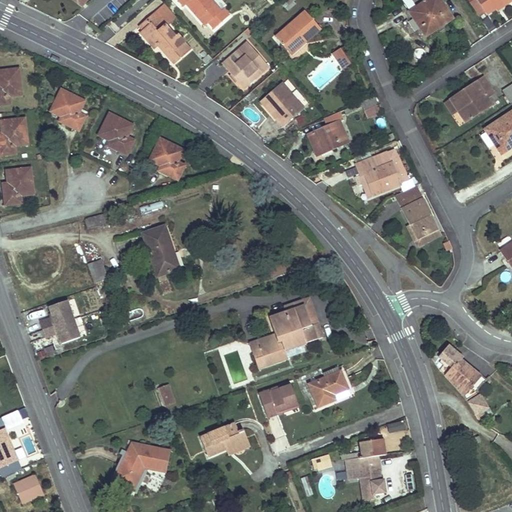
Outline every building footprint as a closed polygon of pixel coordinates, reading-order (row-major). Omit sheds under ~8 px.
[(179,0),(184,6),(187,4),(206,25),(222,11),(212,0),(179,0)] [(284,0),(281,3),(286,8),(294,0),(284,0)] [(424,0),(402,0),(426,36),(452,18),(440,0),(427,0),(425,1),(424,0)] [(477,0),(473,0),(470,2),(479,16),(486,11),(477,0)] [(511,0),(477,0),(486,11),(487,13),(496,8),(507,0),(509,2),(511,0)] [(507,0),(496,8),(498,10),(509,2),(507,0)] [(165,4),(158,11),(169,24),(176,17),(165,4)] [(158,11),(148,19),(151,23),(143,29),(140,32),(155,48),(162,42),(166,47),(163,49),(174,63),(191,48),(179,35),(176,37),(166,25),(169,24),(158,11)] [(306,11),(276,36),(289,51),(304,38),(307,42),(321,29),(306,11)] [(148,19),(140,26),(143,29),(151,23),(148,19)] [(206,38),(213,31),(207,25),(200,31),(206,38)] [(304,38),(289,51),(292,55),(307,42),(304,38)] [(248,42),(236,52),(242,60),(229,71),(240,83),(257,69),(261,73),(269,66),(248,42)] [(342,70),(350,64),(339,48),(330,55),(342,70)] [(236,52),(222,64),(229,71),(242,60),(236,52)] [(257,69),(240,83),(244,88),(261,73),(257,69)] [(19,70),(0,72),(0,105),(10,104),(9,97),(22,95),(19,70)] [(484,77),(451,99),(458,110),(466,122),(492,105),(487,98),(495,93),(484,77)] [(283,83),(265,99),(280,116),(277,119),(283,125),(304,107),(283,83)] [(85,102),(62,90),(51,111),(71,120),(68,126),(78,131),(86,117),(79,113),(85,102)] [(374,97),(361,103),(364,112),(378,106),(374,97)] [(265,99),(262,102),(277,119),(280,116),(265,99)] [(451,99),(446,103),(453,114),(458,110),(451,99)] [(378,106),(364,112),(367,119),(381,114),(378,106)] [(326,118),(324,119),(327,126),(309,135),(317,154),(331,147),(333,150),(349,144),(340,121),(343,120),(340,112),(326,118)] [(511,112),(486,130),(491,138),(497,147),(501,154),(511,146),(511,112)] [(133,126),(109,114),(99,134),(121,145),(118,150),(127,155),(134,141),(127,137),(133,126)] [(25,119),(1,122),(4,145),(0,145),(0,155),(16,154),(15,146),(28,145),(25,119)] [(184,151),(161,140),(150,160),(171,171),(169,175),(178,180),(185,166),(179,162),(184,151)] [(331,147),(317,154),(318,157),(333,150),(331,147)] [(388,152),(356,164),(361,177),(365,175),(373,196),(400,186),(388,152)] [(31,169),(7,171),(9,194),(4,195),(5,205),(21,204),(21,195),(33,194),(31,169)] [(365,175),(361,177),(369,197),(373,196),(365,175)] [(416,186),(396,196),(399,203),(410,226),(412,225),(419,238),(426,235),(428,238),(440,232),(416,186)] [(117,211),(86,220),(89,232),(120,224),(117,211)] [(410,226),(409,227),(418,247),(441,235),(440,232),(428,238),(426,235),(419,238),(412,225),(410,226)] [(511,244),(501,252),(511,268),(511,244)] [(174,253),(171,254),(176,271),(180,269),(174,253)] [(103,260),(88,265),(95,284),(101,281),(99,277),(107,274),(103,260)] [(97,290),(85,293),(91,312),(102,309),(97,290)] [(310,299),(285,308),(287,313),(289,316),(295,314),(294,310),(305,307),(312,326),(318,324),(310,299)] [(67,301),(49,307),(53,318),(40,322),(45,338),(58,334),(62,344),(80,338),(67,301)] [(287,313),(270,319),(276,336),(278,343),(253,353),(259,369),(289,359),(286,352),(298,348),(323,339),(318,324),(312,326),(305,307),(294,310),(295,314),(289,316),(287,313)] [(276,336),(251,345),(253,353),(278,343),(276,336)] [(446,363),(440,369),(465,396),(471,387),(480,377),(461,360),(463,358),(450,347),(441,357),(446,363)] [(289,359),(300,355),(298,348),(286,352),(289,359)] [(341,372),(311,385),(320,407),(336,400),(334,395),(348,389),(341,372)] [(480,377),(471,387),(477,392),(486,381),(480,377)] [(272,393),(292,386),(291,384),(271,391),(272,393)] [(169,385),(153,390),(159,409),(176,404),(169,385)] [(271,391),(260,394),(268,418),(284,413),(284,411),(299,406),(292,386),(272,393),(271,391)] [(476,395),(468,400),(474,410),(482,405),(476,395)] [(19,410),(3,417),(7,426),(23,419),(19,410)] [(23,419),(7,426),(8,429),(24,422),(23,419)] [(235,423),(200,437),(208,457),(227,450),(226,448),(231,446),(233,448),(244,444),(239,431),(235,423)] [(5,429),(0,431),(0,468),(19,460),(5,429)] [(244,429),(239,431),(244,444),(233,448),(231,446),(226,448),(227,450),(229,456),(251,447),(244,429)] [(480,436),(470,440),(472,446),(482,442),(480,436)] [(384,440),(361,443),(363,458),(361,459),(362,466),(357,466),(359,479),(361,479),(363,494),(373,493),(374,495),(387,493),(384,480),(383,480),(381,481),(379,472),(381,472),(379,456),(386,455),(384,440)] [(129,452),(116,479),(133,487),(143,467),(149,468),(167,472),(171,452),(133,443),(129,452)] [(116,479),(129,452),(123,449),(121,453),(123,455),(111,481),(137,493),(149,468),(143,467),(133,487),(116,479)] [(314,472),(332,468),(329,454),(311,458),(314,472)] [(36,475),(14,485),(22,504),(44,494),(36,475)] [(405,475),(407,491),(413,490),(411,475),(405,475)] [(301,480),(307,497),(313,494),(307,478),(301,480)]
